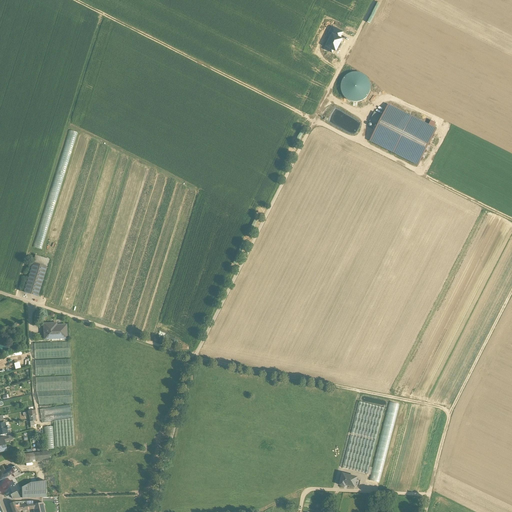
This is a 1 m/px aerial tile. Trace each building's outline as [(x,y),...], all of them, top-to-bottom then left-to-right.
[(62,0),(61,3),(77,11),(79,8),(62,0)] [(332,35),(339,39),(342,33),(332,28),(329,34),(332,35)] [(332,35),(325,49),(332,53),(333,50),(335,52),(338,47),(339,48),(341,45),(339,44),(341,40),(339,39),(332,35)] [(351,73),(343,79),(342,82),(341,87),(343,95),(349,101),(359,102),(368,96),(371,89),(369,80),(361,73),(351,73)] [(382,116),(377,126),(369,141),(418,166),(436,129),(388,105),(382,116)] [(382,116),(374,113),(370,122),(377,126),(382,116)] [(37,234),(34,247),(41,249),(45,236),(37,234)] [(82,271),(88,245),(81,243),(75,267),(77,267),(77,269),(82,271)] [(49,260),(35,255),(33,263),(47,268),(49,260)] [(33,263),(32,263),(24,292),(38,296),(47,268),(33,263)] [(66,325),(51,326),(51,324),(43,324),(44,340),(66,339),(66,325)] [(69,343),(33,344),(34,359),(70,357),(69,343)] [(70,359),(34,361),(35,376),(71,375),(70,359)] [(71,376),(35,378),(36,392),(72,390),(71,376)] [(72,390),(36,392),(38,405),(72,404),(72,390)] [(384,407),(359,401),(342,468),(367,474),(384,407)] [(390,403),(370,481),(379,484),(400,405),(390,403)] [(70,405),(39,409),(41,423),(53,421),(72,418),(70,405)] [(72,418),(53,421),(55,447),(73,446),(72,418)] [(44,428),(45,449),(54,449),(53,427),(44,428)] [(50,452),(21,455),(22,463),(51,460),(50,452)] [(2,467),(0,468),(0,480),(3,479),(12,475),(9,469),(4,472),(2,467)] [(357,478),(342,474),(339,485),(344,487),(345,485),(354,487),(355,486),(356,480),(357,478)] [(17,491),(12,481),(6,484),(3,479),(0,480),(0,483),(7,496),(10,495),(17,491)] [(45,481),(35,483),(31,483),(22,488),(22,498),(36,498),(46,498),(45,481)] [(14,503),(14,502),(10,504),(12,511),(15,511),(19,511),(27,510),(26,505),(22,505),(15,506),(14,503)] [(41,503),(32,504),(29,505),(26,505),(27,510),(30,509),(33,509),(33,511),(46,511),(44,502),(41,503)]
